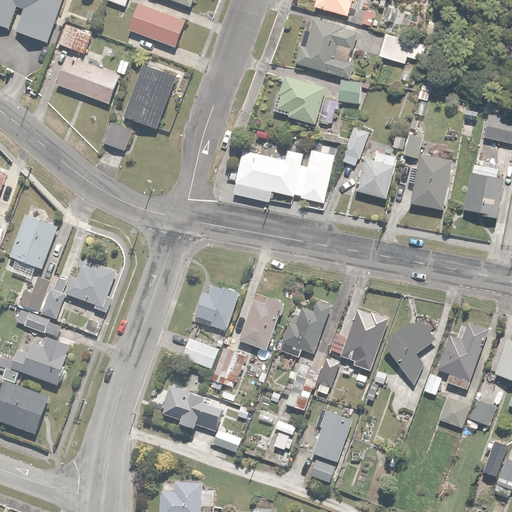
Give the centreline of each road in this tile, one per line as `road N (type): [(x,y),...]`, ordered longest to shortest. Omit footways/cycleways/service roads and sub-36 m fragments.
road 1 (residential): [(183,216),(511,281)]
road 2 (residential): [(101,494),(114,413),(183,216)]
road 3 (residential): [(251,0),(183,216)]
road 4 (residential): [(0,109),(110,195),(183,216)]
